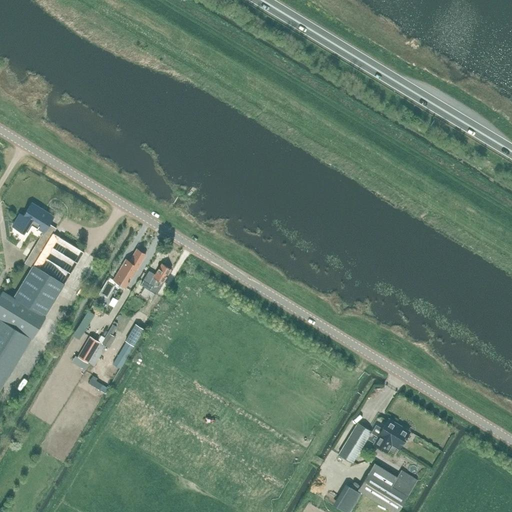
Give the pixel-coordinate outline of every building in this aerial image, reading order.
[(56,228),(49,224),(54,216),(32,202),(24,215),(19,212),(11,226),(24,234),(26,231),(28,232),(32,225),(43,232),(25,263),(31,267),(13,297),(3,290),(0,294),(0,390),(45,317),(85,252),(54,233),(56,228)] [(126,288),(146,254),(136,248),(128,261),(126,259),(113,280),(126,288)] [(156,294),(171,269),(162,264),(155,275),(149,270),(140,285),(156,294)] [(74,285),(80,288),(87,277),(81,273),(66,297),(74,302),(77,297),(70,293),(74,285)] [(113,298),(109,304),(114,307),(118,300),(113,298)] [(117,326),(112,324),(110,323),(100,340),(102,341),(101,343),(90,336),(77,357),(88,363),(94,367),(100,356),(106,346),(108,347),(114,337),(113,335),(117,327),(116,326),(117,326)] [(125,358),(132,345),(134,346),(144,329),(135,324),(125,341),(126,341),(119,355),(118,354),(113,364),(120,368),(125,358)] [(103,384),(99,390),(105,393),(109,387),(103,384)] [(105,401),(108,397),(94,387),(91,391),(105,401)] [(392,446),(398,449),(409,432),(388,419),(382,429),(376,425),(371,432),(357,423),(338,454),(353,463),(366,440),(373,444),(387,453),(392,446)] [(397,476),(384,468),(375,463),(358,490),(392,511),(397,511),(417,480),(408,475),(401,470),(397,476)] [(345,511),(349,511),(361,494),(345,484),(333,504),(345,511)]
